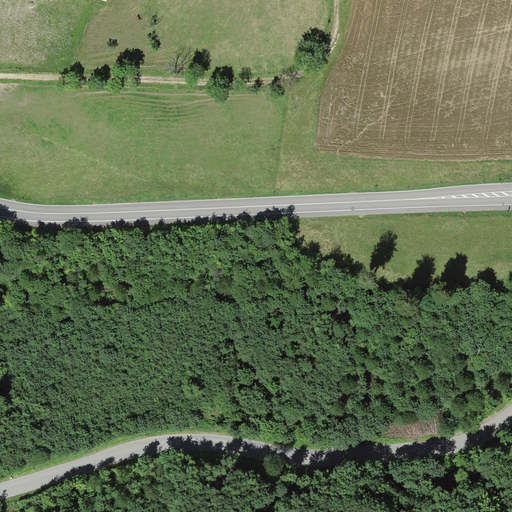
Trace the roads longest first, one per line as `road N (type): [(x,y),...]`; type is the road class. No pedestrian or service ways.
road 1 (secondary): [(511,193),(82,216),(0,208)]
road 2 (track): [(330,0),(322,54),(276,81),(0,77)]
